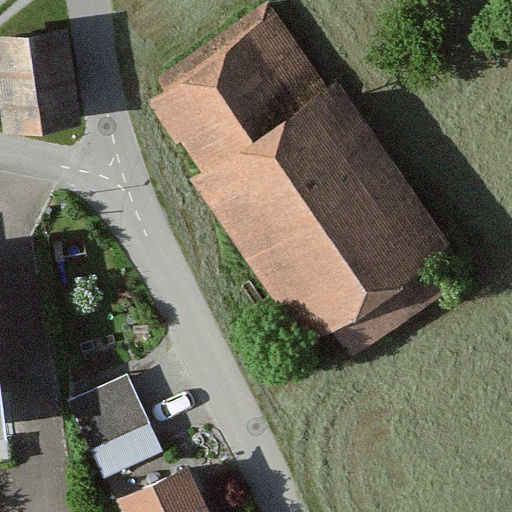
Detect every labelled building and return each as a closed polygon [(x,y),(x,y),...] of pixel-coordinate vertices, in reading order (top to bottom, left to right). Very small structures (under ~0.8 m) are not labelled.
[(196,185),(314,353),(461,250),(344,84),(332,93),(275,12),(149,101),(204,179),(196,185)] [(0,43),(12,135),(87,126),(76,33),(0,43)] [(0,445),(16,444),(0,304),(0,445)] [(102,464),(164,445),(138,361),(76,380),(102,464)] [(216,511),(198,470),(121,503),(125,511),(216,511)]
